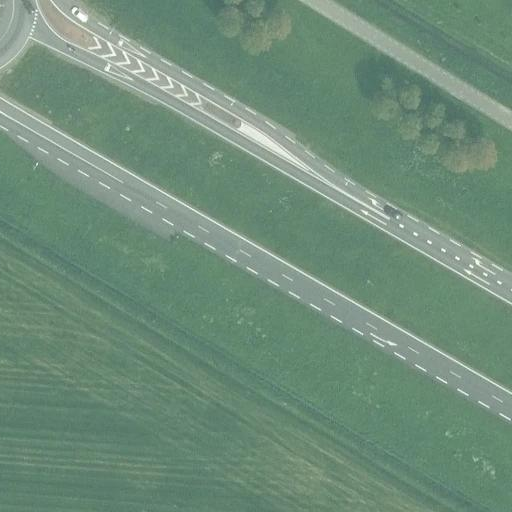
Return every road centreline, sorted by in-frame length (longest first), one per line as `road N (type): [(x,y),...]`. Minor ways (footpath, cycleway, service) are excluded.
road 1 (primary): [(1,105),(511,401)]
road 2 (primary): [(385,224),(22,24)]
road 3 (primary): [(385,224),(313,166),(57,0)]
road 4 (unclassified): [(511,118),(316,0)]
road 5 (primary): [(511,298),(385,224)]
